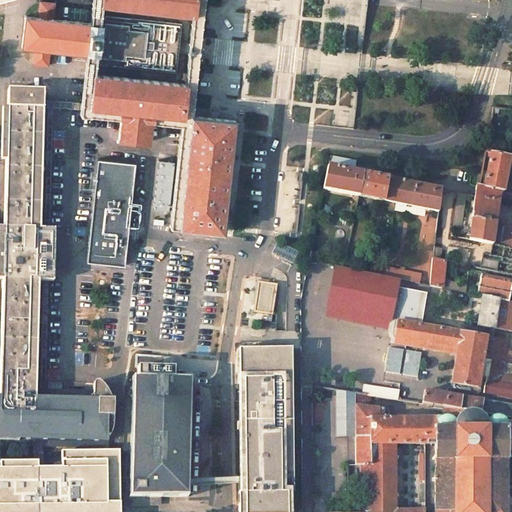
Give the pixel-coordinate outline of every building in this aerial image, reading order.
[(92,0),(90,23),(53,19),(55,3),(40,1),(39,17),(24,16),(21,46),(35,48),(33,64),(48,66),(49,49),(87,53),(81,104),(66,102),(56,102),(43,102),(43,91),(9,90),(4,230),(0,229),(0,278),(3,279),(0,368),(0,438),(19,439),(19,436),(105,439),(105,435),(110,435),(110,434),(111,433),(111,432),(111,431),(112,430),(112,428),(112,427),(112,426),(112,424),(112,423),(113,399),(108,399),(108,395),(109,395),(105,388),(102,384),(99,381),(98,381),(98,380),(95,380),(95,381),(94,382),(93,383),(93,395),(93,402),(46,401),(42,401),(39,401),(35,401),(36,374),(36,367),(37,322),(37,315),(38,280),(42,281),(46,281),(49,281),(53,281),(54,255),(55,232),(55,229),(51,229),(47,229),(44,229),(40,228),(40,204),(41,196),(41,161),(42,154),(43,109),(47,109),(50,109),(54,109),(56,109),(66,109),(80,111),(80,114),(91,115),(121,118),(118,138),(148,142),(151,121),(166,123),(180,124),(169,226),(174,226),(223,231),(234,130),(235,119),(192,114),(199,49),(203,11),(204,0),(92,0)] [(53,131),(54,109),(50,109),(47,109),(46,154),(42,154),(41,161),(46,161),(45,196),(41,196),(40,204),(45,204),(44,229),(47,229),(51,229),(53,131)] [(484,144),(476,185),(500,190),(503,190),(510,156),(496,153),(497,146),(484,144)] [(363,173),(354,171),(356,161),(330,156),(323,188),(358,196),(363,173)] [(127,231),(134,163),(96,159),(87,249),(107,251),(107,257),(105,256),(104,263),(119,265),(124,265),(126,246),(127,231)] [(168,211),(174,161),(158,159),(153,209),(168,211)] [(387,178),(363,173),(358,196),(383,201),(387,178)] [(415,183),(387,178),(383,201),(411,206),(415,183)] [(441,189),(415,183),(411,206),(438,212),(441,189)] [(500,190),(476,185),(475,189),(475,195),(498,200),(499,194),(500,190)] [(466,194),(457,192),(453,225),(462,227),(466,194)] [(498,200),(475,195),(470,237),(469,239),(493,244),(493,241),(495,224),(498,200)] [(511,227),(495,224),(493,241),(493,244),(511,248),(511,227)] [(493,244),(469,239),(443,234),(435,232),(432,258),(444,261),(495,271),(497,261),(484,259),(485,254),(492,255),(493,244)] [(292,263),(298,252),(277,241),(271,253),(292,263)] [(86,261),(104,263),(105,256),(107,257),(107,251),(87,249),(86,261)] [(465,288),(442,282),(444,261),(432,258),(430,285),(465,292),(465,288)] [(368,272),(382,275),(384,266),(370,264),(370,266),(368,272)] [(368,272),(361,271),(336,265),(325,315),(388,329),(390,319),(396,285),(397,278),(382,275),(368,272)] [(400,271),(400,270),(384,266),(382,275),(397,278),(399,278),(400,271)] [(420,276),(400,271),(399,278),(419,283),(420,276)] [(511,283),(511,280),(481,274),(476,294),(498,299),(508,301),(511,283)] [(41,322),(40,367),(36,367),(36,374),(40,375),(39,401),(42,401),(46,401),(46,394),(49,281),(46,281),(42,281),(41,315),(37,315),(37,322),(41,322)] [(274,285),(256,283),(253,311),(271,313),(272,301),(274,285)] [(424,290),(396,285),(390,319),(397,320),(394,343),(413,346),(424,290)] [(498,299),(476,294),(473,294),(470,294),(469,298),(481,300),(476,330),(493,333),(498,299)] [(488,358),(509,362),(511,350),(505,349),(508,329),(511,330),(511,301),(508,301),(498,299),(493,333),(492,337),(488,358)] [(456,354),(459,331),(444,328),(445,324),(437,323),(436,327),(421,324),(417,347),(456,354)] [(483,393),(485,379),(488,358),(492,337),(459,331),(456,354),(450,387),(452,389),(467,392),(468,389),(472,389),(472,391),(472,392),(473,392),(473,393),(474,393),(483,394),(483,393)] [(416,378),(420,352),(386,347),(382,372),(416,378)] [(292,511),(291,348),(257,349),(257,351),(241,352),(242,481),(242,511),(292,511)] [(257,351),(257,349),(238,349),(240,478),(240,481),(240,484),(239,511),(242,511),(242,481),(241,352),(257,351)] [(485,379),(511,385),(511,363),(509,362),(488,358),(485,379)] [(173,378),(173,368),(137,367),(137,377),(132,377),(129,479),(131,479),(131,496),(186,498),(186,488),(186,484),(186,481),(188,481),(191,378),(173,378)] [(511,385),(485,379),(483,393),(511,398),(511,385)] [(398,391),(364,386),(362,393),(397,399),(398,391)] [(337,437),(354,436),(355,465),(368,465),(369,502),(356,502),(356,507),(356,511),(423,511),(423,510),(394,509),(394,444),(381,444),(382,409),(362,407),(355,406),(355,392),(337,390),(337,437)] [(474,411),(511,416),(511,404),(462,396),(447,394),(424,390),(422,403),(443,407),(460,409),(474,411)] [(435,418),(434,443),(433,511),(505,511),(507,451),(507,426),(506,426),(505,425),(504,422),(502,419),(501,418),(497,417),(494,417),(492,417),(490,418),(489,419),(487,421),(486,422),(486,423),(485,423),(484,421),(483,418),(482,417),(479,414),(477,413),(474,411),(460,409),(443,407),(442,416),(441,418),(435,418)] [(382,409),(381,444),(394,444),(434,443),(435,418),(388,418),(388,409),(382,409)] [(0,511),(117,511),(117,451),(51,452),(51,468),(34,468),(34,464),(0,464),(0,511)] [(188,481),(186,481),(186,484),(186,488),(205,486),(228,485),(234,485),(240,484),(240,481),(240,478),(234,478),(228,479),(205,480),(188,481)]
